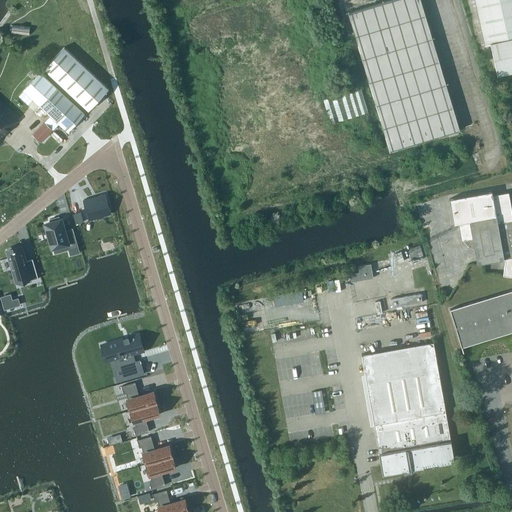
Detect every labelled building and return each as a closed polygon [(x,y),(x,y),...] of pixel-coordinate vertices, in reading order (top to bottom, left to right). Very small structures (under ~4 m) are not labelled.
[(388,0),(348,12),(389,151),(459,130),(420,0),(388,0)] [(511,0),(474,0),(484,44),(490,43),(496,74),(511,70),(511,0)] [(15,25),(14,25),(14,26),(15,26),(14,33),(14,32),(13,33),(14,33),(29,35),(29,34),(28,34),(29,27),(15,25)] [(63,46),(43,68),(88,109),(108,88),(63,46)] [(38,71),(21,89),(39,105),(67,131),(84,113),(56,87),(38,71)] [(368,112),(361,89),(323,100),(331,123),(368,112)] [(0,141),(0,137),(17,120),(0,103),(0,141)] [(44,122),(33,134),(41,141),(52,129),(44,122)] [(472,238),(473,240),(477,264),(503,259),(505,262),(503,276),(511,276),(511,290),(450,309),(463,352),(464,352),(463,347),(511,332),(511,215),(511,213),(508,192),(492,195),(491,190),(448,198),(453,224),(457,223),(460,240),(472,238)] [(106,196),(84,203),(88,219),(101,215),(102,219),(111,216),(106,196)] [(81,214),(73,217),(76,227),(84,224),(81,214)] [(51,222),(46,224),(52,247),(67,243),(70,254),(79,252),(73,232),(65,235),(60,219),(59,220),(58,216),(50,219),(51,222)] [(420,245),(408,249),(410,255),(422,251),(420,245)] [(21,249),(8,253),(16,280),(29,277),(30,282),(39,280),(33,260),(25,262),(21,249)] [(404,261),(401,251),(395,253),(398,262),(404,261)] [(350,282),(373,278),(371,263),(358,266),(359,272),(349,274),(350,282)] [(391,299),(392,307),(396,307),(397,309),(402,308),(402,306),(422,302),(420,293),(391,299)] [(17,299),(11,300),(10,295),(2,297),(6,309),(19,305),(17,299)] [(131,362),(129,355),(141,351),(136,334),(128,337),(128,336),(123,337),(123,338),(107,343),(115,368),(123,366),(126,379),(144,374),(140,360),(131,362)] [(363,355),(383,474),(455,462),(435,342),(363,355)] [(135,382),(121,386),(124,394),(126,393),(131,410),(156,402),(153,391),(138,395),(136,390),(137,390),(135,382)] [(312,391),(316,413),(325,411),(321,389),(312,391)] [(156,402),(131,410),(136,427),(134,427),(136,435),(149,431),(147,423),(146,424),(145,418),(160,414),(156,402)] [(151,436),(137,439),(139,447),(142,446),(147,463),(172,456),(169,444),(154,449),(152,443),(153,443),(151,436)] [(172,456),(147,463),(151,480),(149,481),(151,489),(165,485),(163,477),(162,477),(161,472),(176,468),(172,456)] [(166,489),(153,493),(155,501),(157,500),(160,511),(180,511),(188,510),(184,498),(169,503),(168,497),(166,489)]
